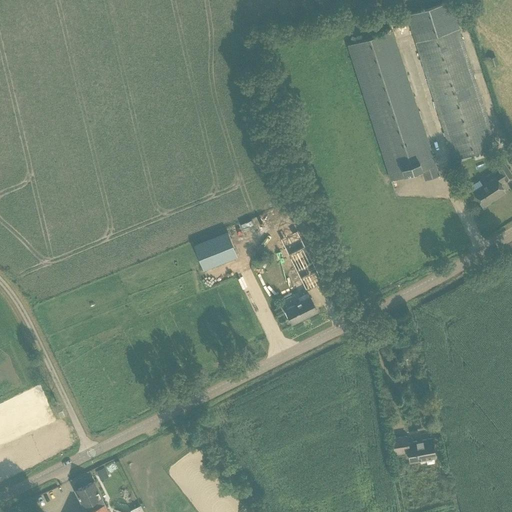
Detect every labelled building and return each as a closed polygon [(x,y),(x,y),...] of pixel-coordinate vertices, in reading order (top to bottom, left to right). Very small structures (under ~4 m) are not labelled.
[(452,158),(454,158),(486,148),(488,156),(498,153),(496,145),(481,96),(450,1),(406,15),(452,158)] [(346,46),(390,181),(421,171),(424,180),(438,175),(392,31),(346,46)] [(488,59),(491,67),(498,65),(496,57),(488,59)] [(473,191),(477,198),(482,206),(492,200),(491,199),(503,191),(498,182),(504,178),(505,181),(511,176),(503,163),(496,168),(500,174),(473,191)] [(269,219),(284,248),(300,240),(285,210),(269,219)] [(263,217),(240,229),(242,234),(265,222),(263,217)] [(227,233),(196,245),(205,269),(236,256),(227,233)] [(258,261),(255,265),(260,269),(263,265),(258,261)] [(296,270),(302,282),(307,291),(321,284),(311,263),(296,270)] [(302,301),(294,305),(285,310),(286,311),(284,312),(287,317),(288,317),(292,324),(317,311),(310,297),(307,293),(300,297),(302,301)] [(415,370),(414,363),(404,365),(405,372),(415,370)] [(392,439),(394,448),(395,454),(408,452),(409,461),(435,457),(432,438),(407,443),(406,436),(392,439)] [(96,471),(101,480),(108,476),(103,467),(96,471)] [(108,511),(93,481),(75,490),(86,511),(108,511)]
